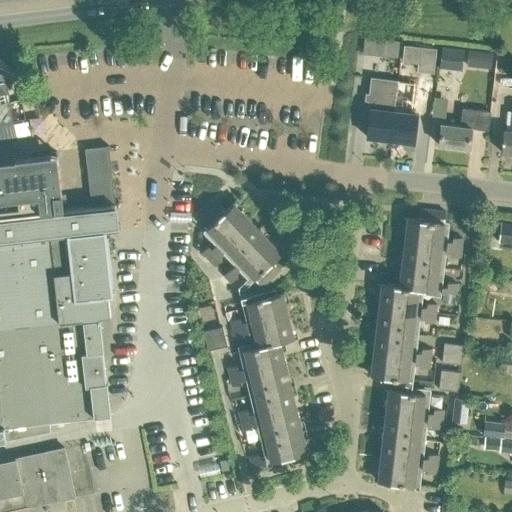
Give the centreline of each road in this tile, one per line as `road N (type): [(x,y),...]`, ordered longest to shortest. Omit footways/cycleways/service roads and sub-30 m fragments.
road 1 (residential): [(341,484),(349,408),(335,345),(359,176)]
road 2 (residential): [(359,176),(162,146)]
road 3 (residential): [(359,176),(511,193)]
road 4 (primary): [(0,20),(143,0)]
